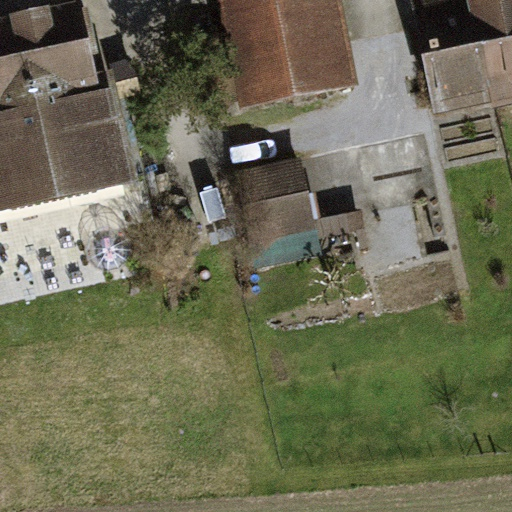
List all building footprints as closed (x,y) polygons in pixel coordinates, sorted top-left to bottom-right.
[(341,0),(218,0),(242,116),(361,91),(341,0)] [(410,0),(436,120),(495,107),(472,0),(410,0)] [(511,0),(472,0),(495,107),(496,114),(511,110),(511,0)] [(80,1),(0,18),(0,216),(138,187),(123,116),(118,117),(114,100),(141,94),(136,72),(115,76),(115,73),(96,77),(80,1)] [(301,160),(234,174),(254,271),(322,256),(325,268),(372,258),(362,213),(314,223),(301,160)]
